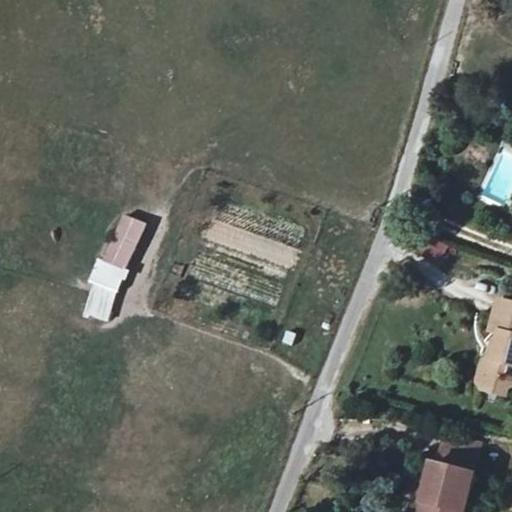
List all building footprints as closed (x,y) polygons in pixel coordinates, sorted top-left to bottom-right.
[(505,209),(511,195),(511,146),(506,143),(478,195),(505,209)] [(118,211),(84,314),(111,322),(145,220),(118,211)] [(417,258),(442,265),(450,242),(425,234),(417,258)] [(484,393),(500,387),(510,346),(508,345),(511,332),(511,314),(478,307),(470,340),(476,342),(472,358),(465,356),(461,359),(456,381),(460,387),(484,393)] [(412,463),(402,502),(410,504),(407,511),(443,511),(444,510),(449,489),(453,473),(412,463)] [(464,511),(469,494),(449,489),(444,510),(451,511),(464,511)] [(407,511),(410,504),(402,502),(399,511),(407,511)]
